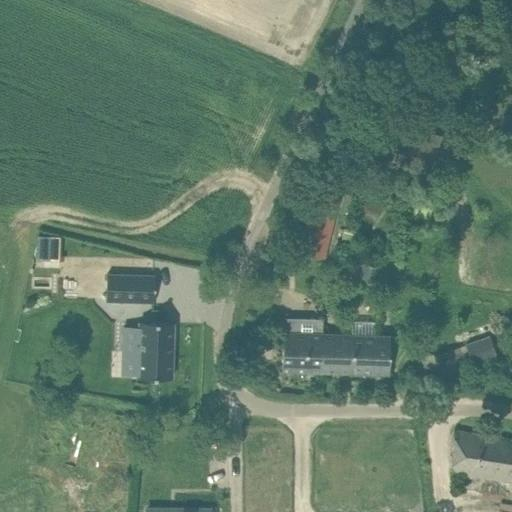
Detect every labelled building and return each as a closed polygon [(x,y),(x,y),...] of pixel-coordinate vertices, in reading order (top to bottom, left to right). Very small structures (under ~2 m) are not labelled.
[(435,113),(445,117),(452,97),(441,94),(435,113)] [(427,174),(442,135),(399,121),(385,159),(427,174)] [(312,189),(297,251),(324,258),(339,196),(312,189)] [(36,238),(36,261),(58,261),(59,239),(36,238)] [(106,274),(105,300),(153,302),(154,276),(106,274)] [(281,370),(320,372),(321,333),(322,319),(283,318),(283,332),(282,332),(281,370)] [(171,378),(173,322),(139,321),(139,328),(123,327),(122,351),(138,352),(137,377),(171,378)] [(389,336),(321,333),(320,372),(388,374),(389,336)] [(511,439),(454,429),(450,472),(511,481),(511,439)]
